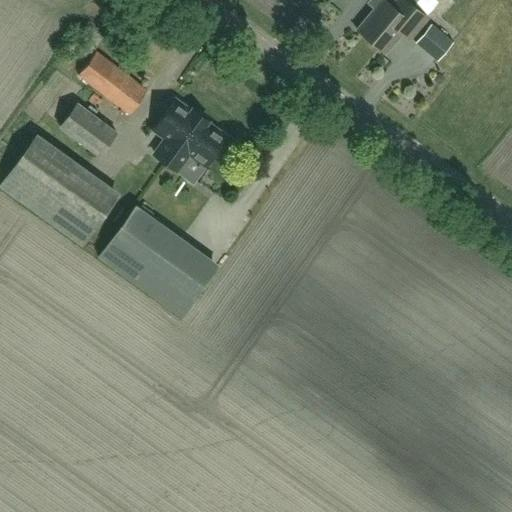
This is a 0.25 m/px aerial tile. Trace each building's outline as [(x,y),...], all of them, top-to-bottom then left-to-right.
[(396,11),(402,15),(410,5),(404,0),(372,0),(376,3),(355,29),(370,42),(396,11)] [(425,17),(410,5),(402,15),(396,11),(370,42),(384,53),(401,32),(408,38),(425,17)] [(436,61),(452,42),(430,24),(414,43),(436,61)] [(129,114),(147,90),(96,51),(78,75),(129,114)] [(175,100),(154,129),(166,138),(154,155),(177,171),(188,155),(204,166),(226,137),(206,123),(207,121),(192,110),(191,112),(175,100)] [(77,103),(73,109),(59,128),(98,156),(116,131),(77,103)] [(116,197),(34,137),(0,183),(0,186),(81,246),(116,197)] [(96,256),(143,290),(178,241),(131,208),(96,256)]
